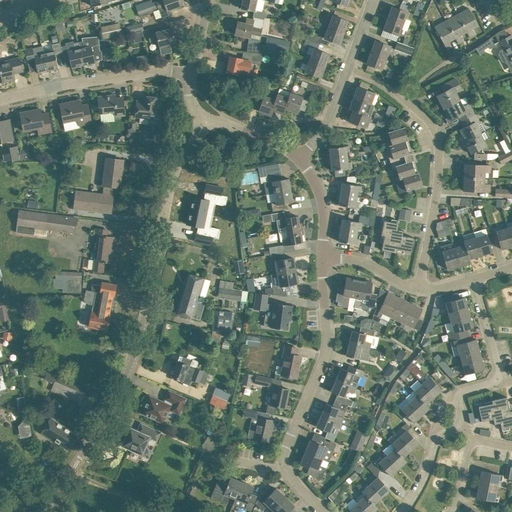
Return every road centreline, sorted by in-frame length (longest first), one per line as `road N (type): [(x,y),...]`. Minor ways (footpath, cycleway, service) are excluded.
road 1 (unclassified): [(65,479),(133,353),(177,168),(207,115)]
road 2 (unclassified): [(282,462),(327,345),(322,255)]
road 3 (residential): [(419,290),(438,159),(430,122),(405,99)]
road 4 (residential): [(0,98),(161,71),(191,74)]
road 5 (residential): [(405,99),(500,22)]
